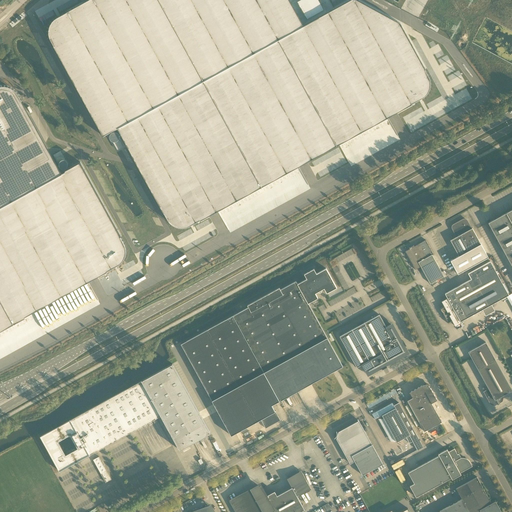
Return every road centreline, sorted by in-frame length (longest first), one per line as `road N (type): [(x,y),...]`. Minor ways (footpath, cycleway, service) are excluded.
road 1 (primary): [(0,409),(511,128)]
road 2 (primary): [(511,113),(0,391)]
road 3 (unclassified): [(140,511),(432,353)]
road 4 (unknown): [(356,394),(391,459),(401,456),(417,442),(378,382)]
road 5 (unclassified): [(511,176),(378,254)]
